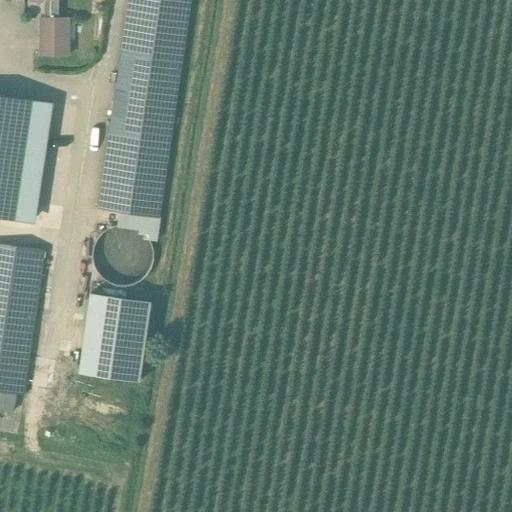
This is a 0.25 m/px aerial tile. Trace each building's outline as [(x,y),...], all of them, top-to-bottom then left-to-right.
[(30,0),(30,1),(44,1),(44,17),(59,17),(59,0),(30,0)] [(192,0),(133,0),(105,207),(163,215),(192,0)] [(39,17),(38,55),(69,56),(70,17),(59,17),(44,17),(39,17)] [(0,95),(0,217),(14,220),(15,220),(33,100),(0,95)] [(0,244),(0,391),(23,395),(39,288),(42,270),(45,251),(0,244)] [(79,372),(74,412),(134,420),(139,380),(150,300),(90,292),(79,372)]
